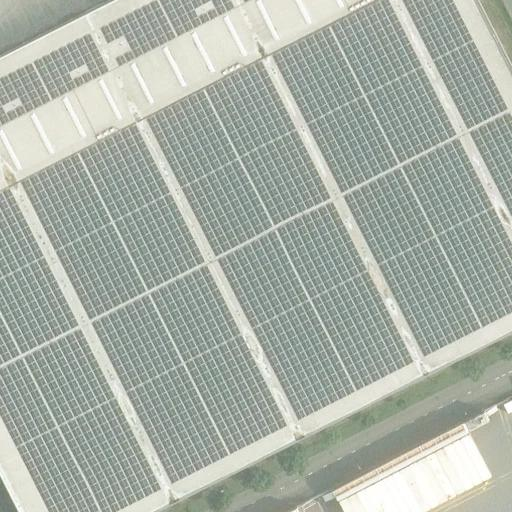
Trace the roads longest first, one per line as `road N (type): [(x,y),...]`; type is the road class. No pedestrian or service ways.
road 1 (unknown): [(0,119),(57,98),(71,112),(113,240),(93,329),(95,381),(126,435),(198,511)]
road 2 (unclassified): [(247,511),(511,374)]
